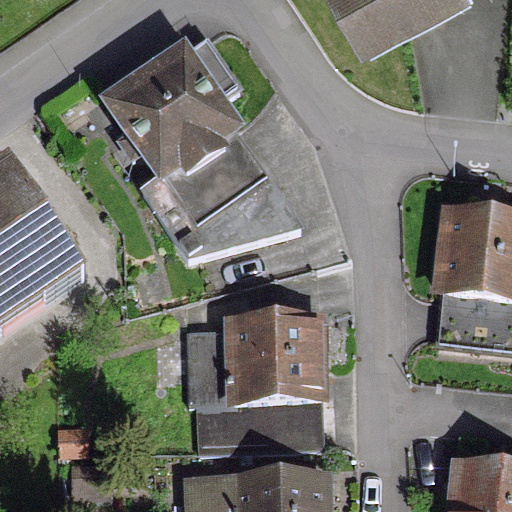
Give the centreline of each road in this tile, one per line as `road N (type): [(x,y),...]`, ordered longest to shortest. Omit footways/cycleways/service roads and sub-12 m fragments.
road 1 (residential): [(254,0),(366,136),(511,153)]
road 2 (residential): [(133,0),(0,90)]
